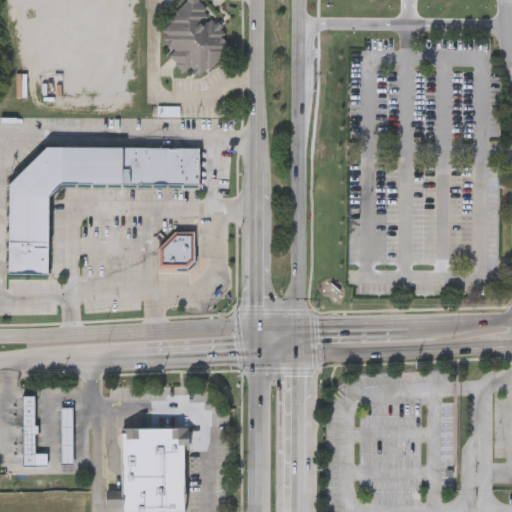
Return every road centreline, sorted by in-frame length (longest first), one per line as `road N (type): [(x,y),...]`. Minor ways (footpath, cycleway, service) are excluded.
road 1 (secondary): [(0,361),(258,352)]
road 2 (secondary): [(257,327),(0,336)]
road 3 (secondary): [(296,326),(298,88)]
road 4 (secondary): [(296,350),(511,345)]
road 5 (secondary): [(511,321),(296,326)]
road 6 (secondary): [(257,0),(257,172)]
road 7 (secondary): [(258,352),(256,511)]
road 8 (secondary): [(295,499),(296,350)]
